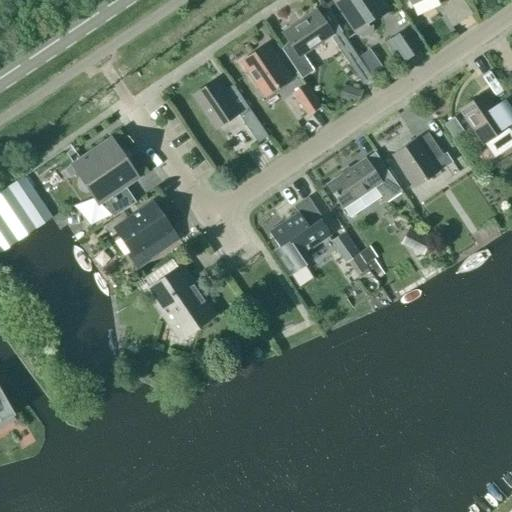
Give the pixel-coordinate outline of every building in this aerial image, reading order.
[(386,9),(379,0),(334,0),(356,34),(356,33),(357,34),(359,36),(360,36),(362,37),(364,37),(366,37),(367,37),(368,36),(369,35),(370,34),(371,33),(372,31),(372,29),(372,28),(372,27),(371,25),(370,24),(378,19),(376,15),(386,9)] [(452,28),(472,15),(461,0),(450,0),(438,8),(452,28)] [(300,78),(311,70),(300,55),(331,34),(316,12),(283,35),(289,44),(281,50),(300,78)] [(400,63),(420,49),(407,29),(386,43),(400,63)] [(349,66),(359,59),(341,32),(331,39),(349,66)] [(264,96),(289,79),(266,46),(241,63),(264,96)] [(215,129),(237,114),(215,81),(193,96),(215,129)] [(339,99),(355,105),(360,91),(344,85),(339,99)] [(307,116),(319,108),(304,86),(293,94),(307,116)] [(459,110),(483,144),(491,139),(498,149),(511,139),(511,137),(511,136),(511,116),(506,107),(496,114),(482,94),(459,110)] [(257,144),(267,137),(249,111),(239,118),(257,144)] [(454,118),(443,125),(453,140),(463,132),(454,118)] [(416,142),(414,140),(391,156),(414,189),(437,173),(430,163),(442,155),(427,134),(416,142)] [(135,203),(124,187),(132,182),(123,169),(126,167),(108,140),(72,164),(80,176),(77,179),(76,184),(78,189),(81,192),(87,193),(91,192),(99,204),(102,202),(113,218),(135,203)] [(342,209),(374,188),(384,203),(401,192),(381,163),(371,169),(364,160),(326,186),(342,209)] [(35,230),(52,218),(24,176),(6,187),(35,230)] [(298,257),(330,235),(320,220),(322,219),(308,198),(293,207),(297,213),(268,233),(278,247),(272,252),(288,276),(304,265),(298,257)] [(148,260),(175,242),(167,231),(169,230),(151,204),(115,229),(132,254),(140,249),(148,260)] [(430,240),(408,229),(400,245),(422,256),(430,240)] [(346,263),(358,255),(343,233),(331,241),(346,263)] [(376,258),(369,247),(363,251),(358,255),(365,266),(367,269),(369,272),(373,277),(381,272),(373,260),(376,258)] [(179,338),(212,315),(197,294),(198,289),(194,288),(180,268),(147,291),(179,338)] [(0,391),(0,415),(10,410),(13,416),(14,415),(0,391)]
